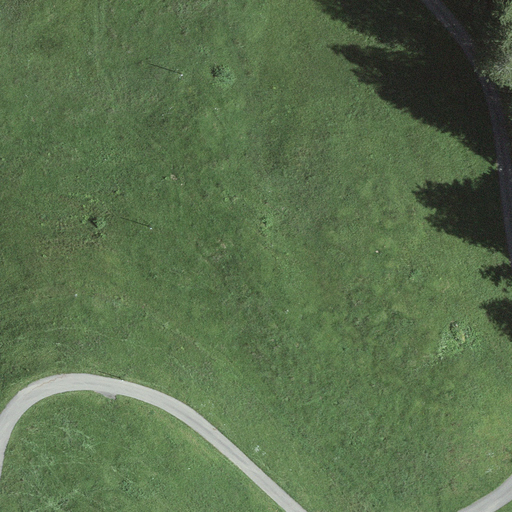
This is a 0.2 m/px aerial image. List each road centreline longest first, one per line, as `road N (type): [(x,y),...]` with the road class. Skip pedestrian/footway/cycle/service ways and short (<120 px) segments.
road 1 (track): [(297,511),(201,425),(173,406),(110,385),(70,379),(36,390),(0,442)]
road 2 (track): [(430,0),(486,78),(511,204)]
